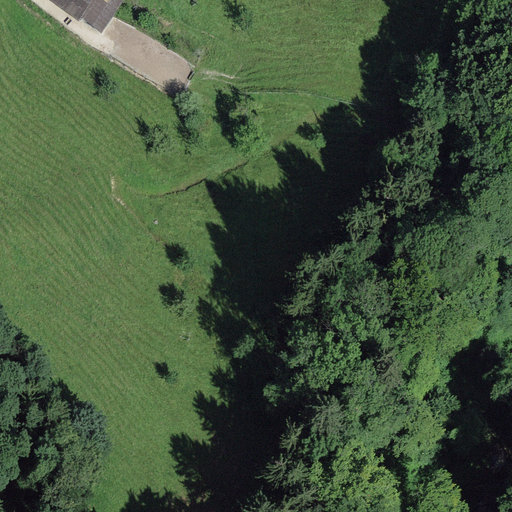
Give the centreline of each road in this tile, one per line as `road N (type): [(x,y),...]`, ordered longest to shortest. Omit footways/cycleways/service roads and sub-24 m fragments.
road 1 (track): [(178,251),(119,194),(118,180),(153,189),(187,183),(279,139),(316,108),(303,100),(216,100),(106,47),(39,0)]
road 2 (track): [(77,511),(47,423),(0,361)]
